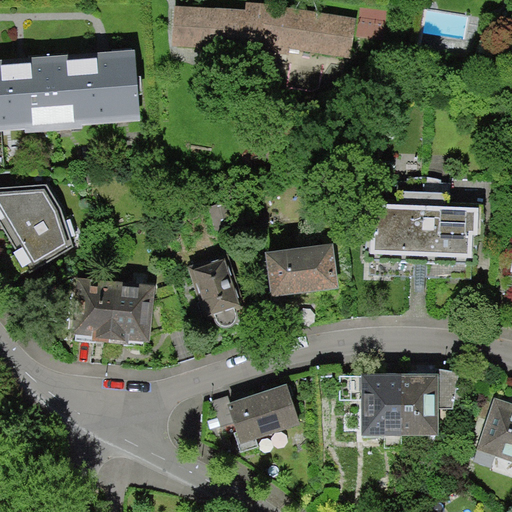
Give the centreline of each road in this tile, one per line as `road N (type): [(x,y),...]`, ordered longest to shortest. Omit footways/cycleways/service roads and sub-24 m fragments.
road 1 (residential): [(511,352),(420,337),(308,347),(92,418)]
road 2 (residential): [(92,418),(258,511)]
